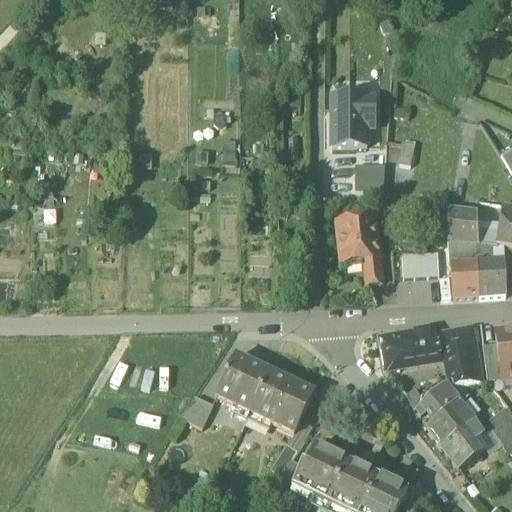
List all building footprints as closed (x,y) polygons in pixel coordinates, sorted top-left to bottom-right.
[(332,152),(368,152),(368,135),(374,135),(373,100),(331,101),(332,152)] [(233,167),(234,144),(224,143),(224,167),(233,167)] [(398,166),(402,147),(392,145),(388,164),(398,166)] [(415,149),(403,146),(398,169),(410,171),(415,149)] [(511,154),(511,153),(500,159),(511,178),(511,154)] [(356,196),(384,196),(384,171),(356,171),(356,196)] [(511,210),(502,209),(497,242),(496,248),(497,249),(498,249),(503,250),(511,251),(511,210)] [(477,215),(446,212),(446,213),(447,244),(447,245),(457,246),(457,245),(476,248),(478,248),(478,233),(477,215)] [(446,213),(434,213),(436,244),(447,244),(446,213)] [(374,223),(339,226),(340,241),(337,241),(338,252),(341,252),(343,267),(364,264),(379,263),(374,223)] [(491,234),(478,233),(478,248),(497,250),(498,249),(497,249),(496,248),(497,242),(492,241),(491,234)] [(457,246),(447,245),(448,269),(451,269),(464,268),(464,263),(456,263),(457,246)] [(476,248),(457,245),(457,246),(456,263),(464,263),(464,268),(477,267),(476,248)] [(478,248),(476,248),(479,302),(505,301),(503,265),(504,265),(503,250),(498,249),(497,250),(478,248)] [(437,258),(402,260),(403,283),(438,281),(437,258)] [(379,263),(364,264),(367,288),(381,286),(379,263)] [(464,268),(451,269),(453,304),(479,302),(477,267),(464,268)] [(473,330),(443,336),(453,393),(482,386),(473,330)] [(434,331),(378,341),(383,372),(440,362),(434,331)] [(511,332),(495,335),(496,349),(482,350),(486,385),(511,381),(511,332)] [(269,378),(235,362),(230,371),(224,382),(225,382),(215,403),(249,419),(269,378)] [(314,399),(269,378),(249,419),(294,440),(301,425),(302,426),(314,399)] [(442,392),(424,406),(423,406),(417,412),(420,416),(425,412),(434,423),(435,423),(456,407),(442,392)] [(423,406),(414,394),(406,401),(416,413),(417,412),(423,406)] [(213,411),(194,402),(181,423),(202,435),(213,411)] [(435,423),(434,423),(425,430),(442,453),(473,427),(475,425),(458,406),(456,407),(435,423)] [(511,457),(511,422),(505,412),(486,427),(510,459),(511,457)] [(473,427),(442,453),(458,475),(480,459),(472,448),(482,440),(473,427)] [(297,457),(287,450),(270,476),(281,482),(292,466),(297,457)] [(316,451),(305,473),(302,471),(292,490),(294,491),(288,504),(303,511),(307,511),(313,501),(333,511),(361,511),(376,481),(316,451)] [(281,482),(267,504),(284,511),(288,504),(294,491),(292,490),(302,471),(292,466),(281,482)] [(399,511),(407,496),(376,481),(361,511),(399,511)]
